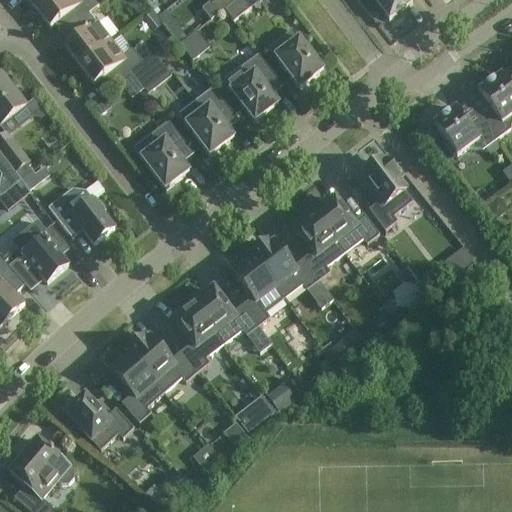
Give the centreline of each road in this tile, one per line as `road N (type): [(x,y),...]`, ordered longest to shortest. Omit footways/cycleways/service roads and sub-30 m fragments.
road 1 (residential): [(0,40),(25,47),(178,244)]
road 2 (residential): [(178,244),(393,82)]
road 3 (residential): [(0,402),(178,244)]
road 4 (residential): [(393,82),(428,74),(511,12)]
road 5 (residential): [(487,0),(409,58),(393,82)]
